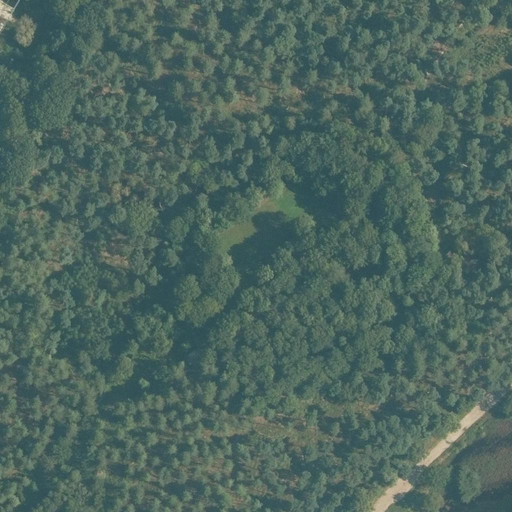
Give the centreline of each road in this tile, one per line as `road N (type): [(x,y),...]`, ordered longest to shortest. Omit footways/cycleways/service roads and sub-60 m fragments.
road 1 (track): [(508,381),(370,511)]
road 2 (track): [(0,161),(98,0)]
